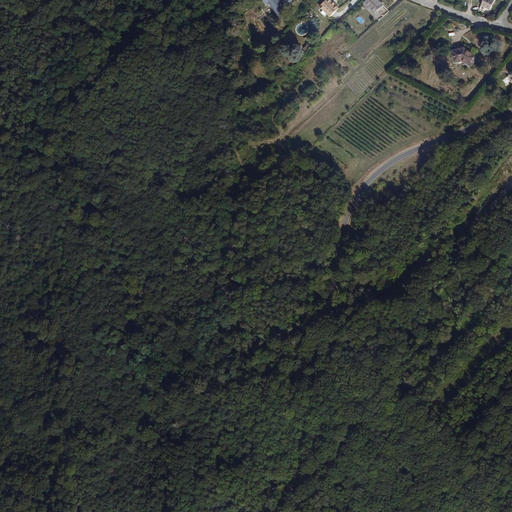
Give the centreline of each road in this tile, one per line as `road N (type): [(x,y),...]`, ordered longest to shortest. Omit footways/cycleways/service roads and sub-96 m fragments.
road 1 (unclassified): [(260,511),(297,483),(306,465),(344,221),(377,172),(511,114)]
road 2 (track): [(285,493),(273,459),(245,427),(220,270),(238,0)]
road 3 (track): [(511,151),(442,245),(438,281),(396,346),(465,460)]
road 4 (track): [(0,157),(50,147),(177,0)]
road 5 (track): [(297,483),(396,385),(396,346)]
